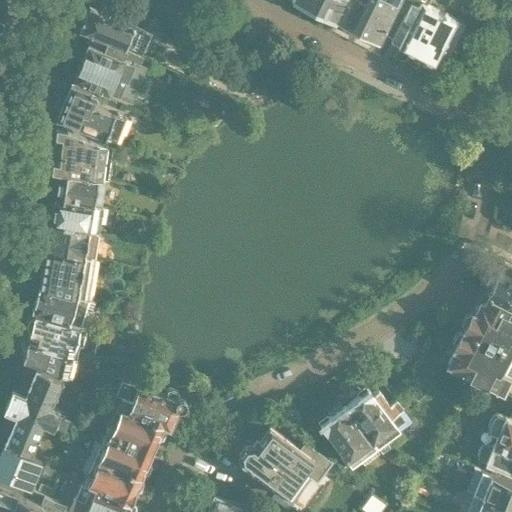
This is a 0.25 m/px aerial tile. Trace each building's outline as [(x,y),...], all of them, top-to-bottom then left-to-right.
[(296,0),(334,18),(343,0),(296,0)] [(404,13),(410,0),(343,0),(334,18),(378,40),(393,8),(404,13)] [(464,23),(425,3),(426,0),(410,0),(404,13),(390,41),(398,45),(419,56),(418,56),(420,57),(420,58),(421,62),(427,65),(431,64),(431,63),(433,64),(434,62),(443,66),(447,64),(454,51),(452,47),(464,23)] [(86,11),(79,30),(105,40),(124,48),(126,49),(141,55),(151,31),(133,24),(89,7),(87,11),(86,11)] [(87,43),(72,79),(74,80),(83,84),(107,93),(119,98),(130,102),(139,80),(145,67),(141,66),(139,65),(142,56),(141,55),(126,49),(124,48),(105,40),(102,48),(88,41),(87,43)] [(124,118),(90,105),(95,93),(71,83),(58,118),(58,120),(77,127),(115,141),(124,118)] [(107,179),(111,146),(76,133),(77,127),(58,120),(57,128),(56,127),(52,170),(60,172),(98,177),(105,179),(107,179)] [(100,205),(103,188),(105,179),(98,177),(60,172),(55,196),(100,205)] [(99,232),(103,206),(100,205),(55,196),(50,222),(88,229),(99,232)] [(93,257),(99,232),(88,229),(50,222),(46,249),(91,257),(93,257)] [(87,297),(93,257),(91,257),(46,249),(39,283),(77,294),(87,297)] [(511,265),(501,260),(493,276),(488,277),(484,284),(486,289),(485,292),(486,293),(511,306),(511,265)] [(89,298),(87,297),(77,294),(39,283),(31,309),(33,310),(70,321),(82,324),(89,298)] [(511,306),(486,293),(483,299),(478,300),(472,311),(470,311),(469,313),(464,314),(460,323),(462,327),(461,329),(511,355),(511,306)] [(70,321),(33,310),(32,312),(27,314),(25,323),(29,328),(26,337),(72,355),(76,342),(83,345),(88,326),(82,324),(70,321)] [(504,372),(511,356),(511,355),(461,329),(460,331),(454,331),(449,340),(452,345),(450,348),(453,349),(444,364),(456,371),(454,374),(465,380),(467,376),(500,393),(508,377),(506,377),(508,374),(504,372)] [(72,355),(26,337),(22,354),(67,372),(72,355)] [(59,408),(48,404),(59,378),(61,380),(63,375),(28,361),(16,389),(12,388),(3,407),(8,409),(0,427),(0,437),(6,439),(32,450),(33,447),(31,446),(39,425),(41,420),(52,425),(59,408)] [(114,403),(118,405),(162,423),(168,426),(177,404),(181,404),(182,404),(183,403),(184,402),(185,401),(185,400),(185,399),(185,398),(185,397),(184,396),(183,395),(182,394),(181,394),(180,394),(176,394),(177,392),(176,389),(169,386),(165,389),(164,393),(134,379),(121,376),(115,391),(119,392),(114,403)] [(398,413),(401,411),(403,409),(396,399),(387,406),(375,390),(370,394),(366,388),(356,395),(357,397),(342,407),(372,448),(396,430),(394,427),(404,420),(398,413)] [(372,448),(342,407),(340,409),(336,404),(324,412),(327,416),(317,423),(347,466),(372,448)] [(162,423),(118,405),(112,418),(106,416),(102,426),(152,447),(156,438),(162,437),(165,430),(161,426),(162,423)] [(511,472),(511,418),(496,412),(494,413),(493,415),(491,417),(490,418),(489,420),(488,423),(488,425),(487,427),(487,429),(488,432),(489,432),(485,442),(484,441),(483,442),(481,444),(479,447),(478,448),(478,450),(477,452),(477,453),(477,455),(477,457),(511,472)] [(316,481),(331,461),(328,459),(299,436),(293,445),(267,425),(253,445),(250,443),(243,443),(236,452),(238,460),(251,470),(243,480),(266,498),(271,493),(288,506),(305,483),(310,477),(316,481)] [(152,447),(102,426),(98,437),(102,439),(96,455),(142,474),(142,473),(147,472),(150,465),(147,460),(152,447)] [(0,441),(0,470),(31,483),(41,457),(2,442),(0,441)] [(140,478),(142,474),(96,455),(89,470),(86,469),(83,476),(132,498),(135,491),(140,489),(143,482),(140,478)] [(420,472),(411,467),(404,478),(413,484),(420,472)] [(472,493),(481,496),(511,509),(511,481),(481,469),(472,493)] [(37,489),(27,485),(0,473),(0,511),(33,511),(36,506),(49,511),(57,511),(61,503),(63,499),(48,493),(37,489)] [(134,501),(131,500),(132,498),(83,476),(81,480),(85,482),(84,483),(87,484),(81,499),(74,496),(68,511),(71,511),(81,511),(82,510),(86,511),(132,511),(134,507),(133,504),(134,501)] [(266,498),(243,480),(236,489),(260,507),(266,498)] [(40,482),(37,489),(48,493),(51,486),(40,482)] [(370,492),(359,507),(365,511),(379,511),(386,504),(370,492)] [(260,511),(212,493),(204,511),(260,511)] [(511,511),(511,509),(481,496),(475,511),(511,511)]
